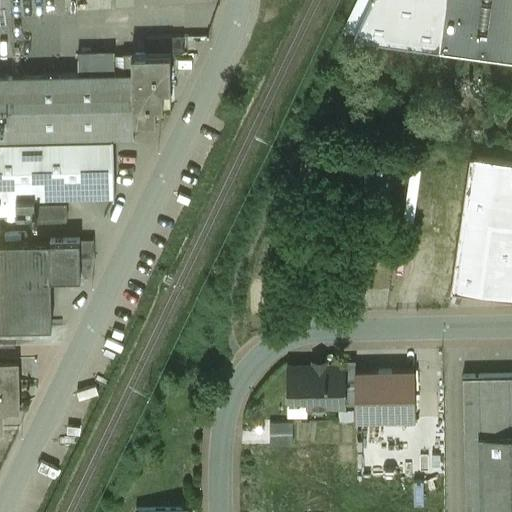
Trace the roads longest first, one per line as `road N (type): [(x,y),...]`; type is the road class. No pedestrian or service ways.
road 1 (residential): [(240,0),(220,58),(1,511)]
road 2 (residential): [(219,511),(228,385),(267,342),(288,333),(511,326)]
